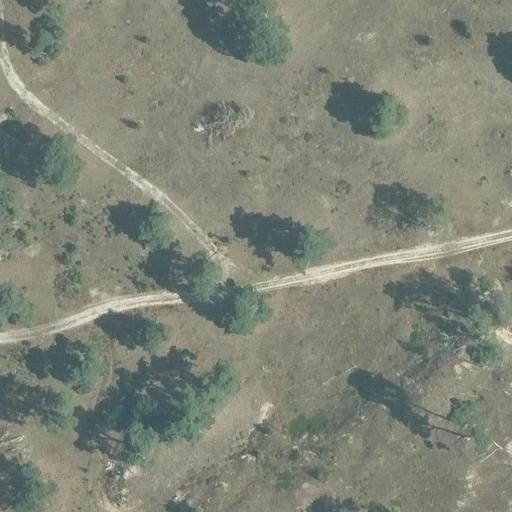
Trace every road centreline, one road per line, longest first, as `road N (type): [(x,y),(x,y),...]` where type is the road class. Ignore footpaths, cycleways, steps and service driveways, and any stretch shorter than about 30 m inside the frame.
road 1 (track): [(0,338),(110,305),(220,300),(511,234)]
road 2 (track): [(272,286),(224,262),(20,91),(1,50),(0,15)]
